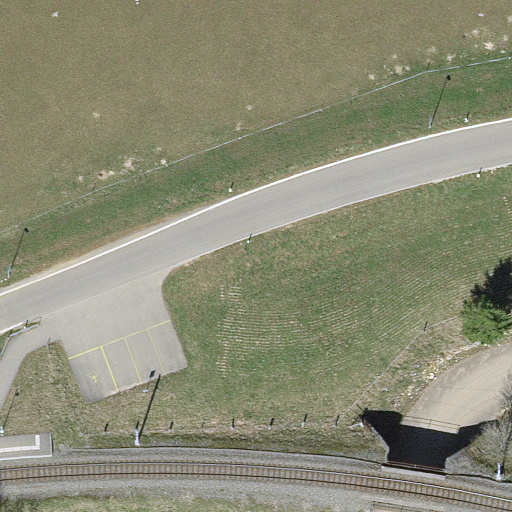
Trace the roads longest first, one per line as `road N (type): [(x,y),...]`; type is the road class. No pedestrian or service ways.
road 1 (unclassified): [(0,320),(336,205),(511,171)]
road 2 (track): [(511,374),(491,379),(430,425),(394,511)]
